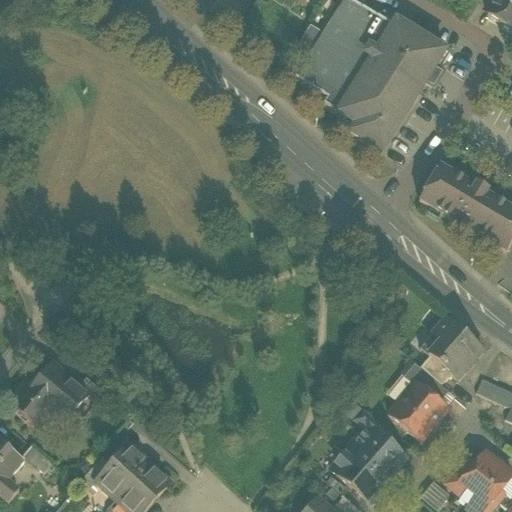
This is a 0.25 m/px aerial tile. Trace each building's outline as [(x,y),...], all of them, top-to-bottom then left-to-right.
[(486,20),(511,36),(511,35),(511,0),(495,0),(494,2),(485,16),(486,20)] [(348,137),(380,157),(418,95),(423,87),(428,79),(433,70),(437,65),(443,54),(394,24),(391,29),(345,1),(322,37),(309,59),(294,83),(298,85),(301,90),(306,90),(326,102),(322,109),(353,129),(348,137)] [(295,51),(309,59),(322,37),(309,28),(295,51)] [(440,74),(433,70),(428,79),(423,87),(429,91),(440,74)] [(476,239),(505,256),(511,243),(511,213),(485,197),(486,195),(475,188),(473,190),(439,170),(418,204),(447,222),(447,223),(474,239),(476,239)] [(449,379),(455,384),(481,353),(445,322),(431,338),(440,346),(428,360),(428,361),(449,379)] [(440,346),(431,338),(419,352),(428,360),(440,346)] [(419,372),(440,390),(449,379),(428,361),(419,372)] [(415,389),(437,407),(447,396),(413,367),(402,381),(414,390),(415,389)] [(49,368),(38,382),(49,391),(60,377),(49,368)] [(74,412),(49,391),(38,382),(31,377),(5,409),(36,434),(46,422),(62,427),(73,413),(74,412)] [(73,413),(84,422),(92,412),(91,411),(95,406),(93,405),(77,391),(60,377),(49,391),(74,412),(73,413)] [(77,391),(93,405),(101,395),(85,381),(77,391)] [(511,398),(480,384),(474,397),(509,412),(511,413),(511,398)] [(387,418),(420,446),(430,434),(429,433),(445,414),(437,407),(415,389),(414,390),(400,407),(397,405),(396,406),(393,407),(388,413),(388,416),(387,418)] [(365,432),(381,446),(390,436),(365,416),(362,413),(353,423),(364,432),(365,432)] [(355,449),(350,454),(384,484),(389,483),(393,478),(393,472),(401,463),(390,453),(391,450),(387,446),(384,448),(381,446),(365,432),(364,432),(354,444),(355,448),(355,449)] [(0,502),(6,508),(18,495),(6,485),(13,477),(9,474),(19,462),(0,446),(0,502)] [(22,459),(43,477),(51,467),(30,449),(22,459)] [(95,485),(115,504),(148,469),(127,450),(110,469),(95,485)] [(381,487),(384,484),(350,454),(347,459),(344,456),(343,456),(330,472),(366,505),(371,504),(376,498),(376,493),(381,487)] [(464,511),(491,511),(502,499),(498,495),(511,479),(484,457),(473,470),(467,471),(462,467),(445,488),(469,508),(464,511)] [(86,477),(95,485),(110,469),(101,461),(86,477)] [(145,511),(168,487),(148,469),(115,504),(124,511),(145,511)] [(421,498),(437,511),(450,496),(434,483),(421,498)] [(311,511),(317,506),(322,511),(329,511),(317,500),(306,511),(311,511)] [(333,510),(335,511),(355,511),(342,500),(333,510)]
